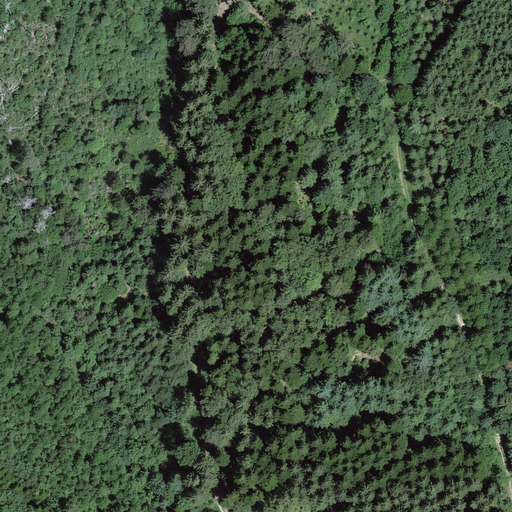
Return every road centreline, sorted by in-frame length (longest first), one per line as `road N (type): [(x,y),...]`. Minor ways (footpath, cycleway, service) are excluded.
road 1 (track): [(511,501),(469,342),(403,178),(398,0)]
road 2 (track): [(226,511),(205,416),(198,190)]
